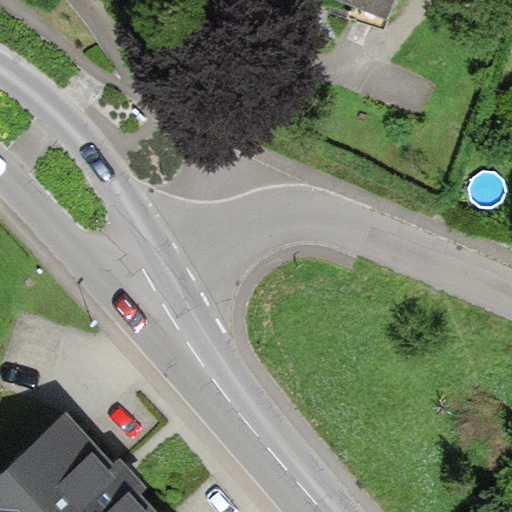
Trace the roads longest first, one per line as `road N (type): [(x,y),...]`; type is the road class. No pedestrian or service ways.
road 1 (residential): [(511,288),(368,232),(306,224),(248,235),(146,290)]
road 2 (secondary): [(146,290),(323,511)]
road 3 (secondary): [(0,117),(37,151),(146,290)]
